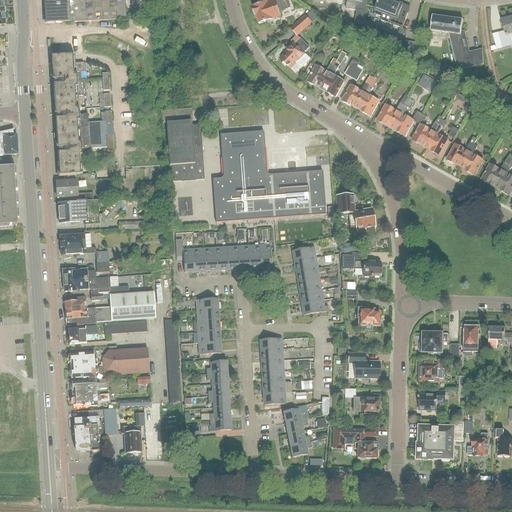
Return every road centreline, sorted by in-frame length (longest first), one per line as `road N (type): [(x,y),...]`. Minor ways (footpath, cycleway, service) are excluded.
road 1 (secondary): [(48,462),(24,114)]
road 2 (residential): [(361,139),(271,82),(243,40),(231,0)]
road 3 (residential): [(251,474),(64,467)]
road 4 (residential): [(394,479),(402,303)]
road 5 (residential): [(511,223),(361,139)]
road 6 (residential): [(402,303),(392,203),(361,139)]
road 7 (residential): [(251,474),(244,331)]
road 8 (residential): [(394,479),(251,474)]
road 9 (residential): [(316,398),(319,330),(244,331)]
